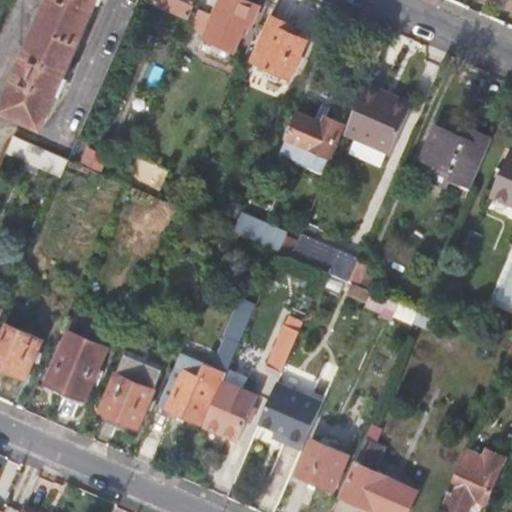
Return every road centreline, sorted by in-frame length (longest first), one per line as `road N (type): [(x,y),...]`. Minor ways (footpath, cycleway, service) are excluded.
road 1 (residential): [(0,423),(203,511)]
road 2 (unknown): [(131,0),(64,153)]
road 3 (residential): [(394,0),(511,51)]
